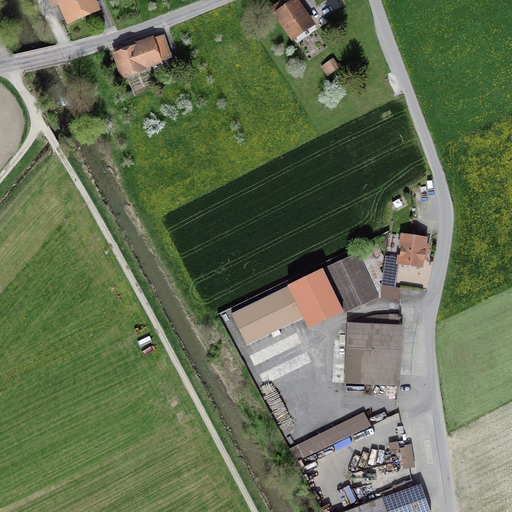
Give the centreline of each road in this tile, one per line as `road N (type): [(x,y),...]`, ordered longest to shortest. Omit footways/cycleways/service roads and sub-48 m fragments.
road 1 (unclassified): [(451,511),(429,337),(447,214),(372,0)]
road 2 (track): [(5,66),(135,284),(254,511)]
road 3 (tertiary): [(217,0),(0,67)]
